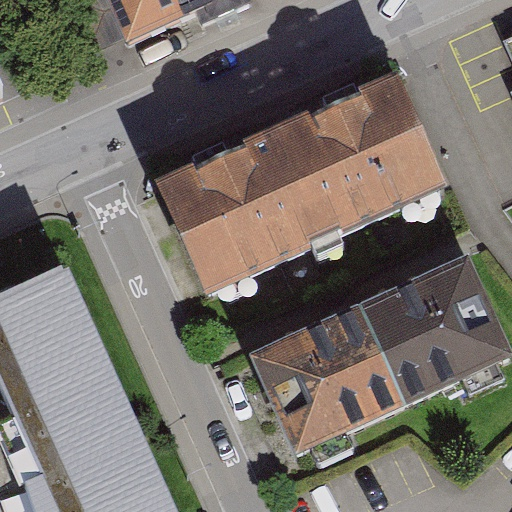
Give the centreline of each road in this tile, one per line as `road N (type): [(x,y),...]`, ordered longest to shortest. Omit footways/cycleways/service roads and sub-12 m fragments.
road 1 (residential): [(87,154),(246,511)]
road 2 (residential): [(87,154),(422,12)]
